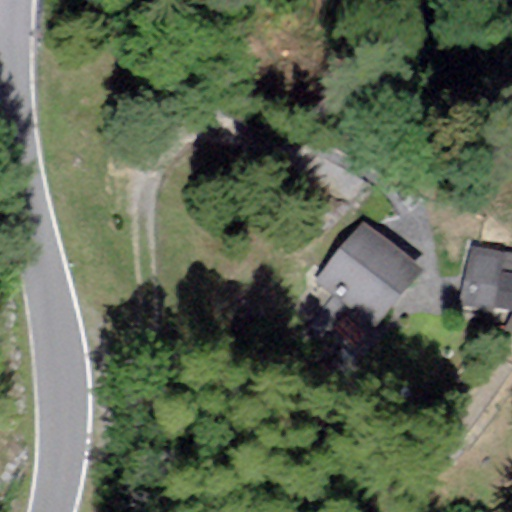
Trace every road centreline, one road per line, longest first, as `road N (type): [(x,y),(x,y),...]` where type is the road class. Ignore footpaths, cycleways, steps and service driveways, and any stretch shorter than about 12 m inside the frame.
road 1 (track): [(337,243),(357,198),(325,168),(225,132),(173,136),(159,149),(145,199),(152,315),(144,336),(127,357),(60,366)]
road 2 (tertiary): [(49,511),(63,387),(11,141),(6,0)]
